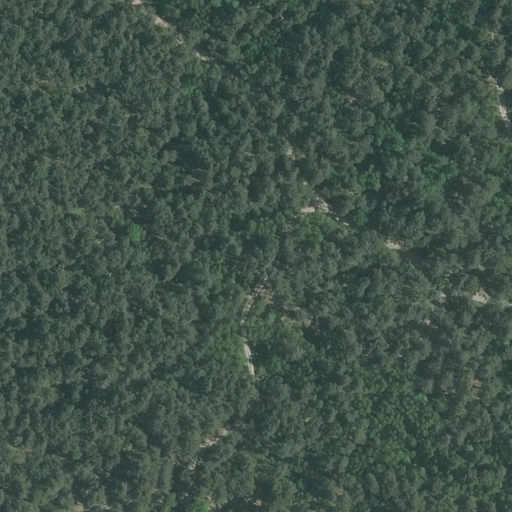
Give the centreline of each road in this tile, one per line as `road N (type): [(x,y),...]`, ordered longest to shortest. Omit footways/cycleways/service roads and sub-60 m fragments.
road 1 (track): [(207,500),(191,473),(195,456),(238,425),(251,402),(246,304),(289,223),(321,203)]
road 2 (track): [(321,203),(297,173),(269,103),(130,0)]
road 3 (track): [(321,203),(432,274),(511,306)]
road 4 (track): [(511,134),(502,109),(500,47),(462,0)]
road 5 (track): [(97,511),(118,503),(195,500),(207,500),(210,511)]
